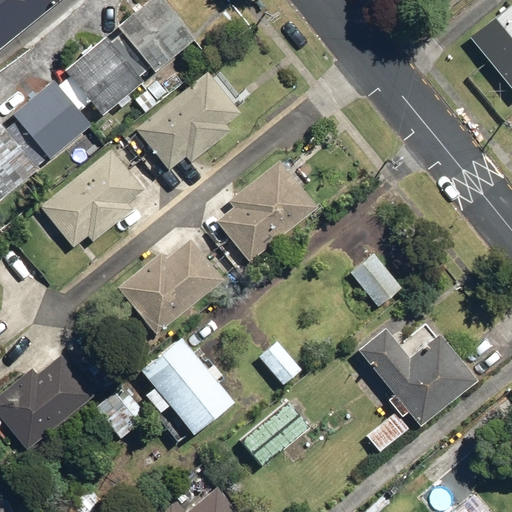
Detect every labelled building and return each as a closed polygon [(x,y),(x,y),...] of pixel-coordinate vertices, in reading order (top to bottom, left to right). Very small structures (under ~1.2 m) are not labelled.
[(0,0),(0,46),(56,0),(0,0)] [(162,0),(143,0),(113,26),(152,72),(194,37),(162,0)] [(511,0),(467,36),(511,90),(511,0)] [(103,35),(63,68),(100,114),(141,81),(103,35)] [(204,71),(133,129),(167,170),(183,157),(189,163),(230,130),(224,123),(238,112),(204,71)] [(51,79),(11,112),(48,158),(88,125),(51,79)] [(146,114),(158,103),(156,101),(166,92),(156,80),(134,100),(146,114)] [(0,125),(0,198),(36,169),(0,125)] [(109,148),(39,205),(72,247),(86,236),(91,242),(131,209),(126,203),(143,189),(109,148)] [(231,207),(214,220),(247,261),(315,207),(277,159),(226,200),(231,207)] [(222,278),(189,238),(164,258),(159,252),(116,287),(154,334),(222,278)] [(399,287),(371,253),(349,272),(377,305),(399,287)] [(382,327),(354,349),(417,426),(474,379),(436,333),(407,357),(382,327)] [(177,337),(137,369),(152,387),(144,394),(159,413),(167,406),(189,433),(229,400),(177,337)] [(300,369),(275,341),(257,357),(282,385),(300,369)] [(93,395),(59,354),(35,373),(30,368),(0,392),(0,418),(25,449),(93,395)] [(94,410),(119,439),(146,416),(121,386),(94,410)] [(307,431),(285,402),(236,440),(258,468),(307,431)] [(405,428),(391,412),(364,436),(379,452),(405,428)] [(236,511),(216,486),(214,488),(200,471),(149,511),(236,511)] [(107,511),(89,487),(54,511),(107,511)] [(493,511),(474,490),(448,511),(493,511)] [(9,511),(3,498),(0,499),(0,511),(9,511)]
